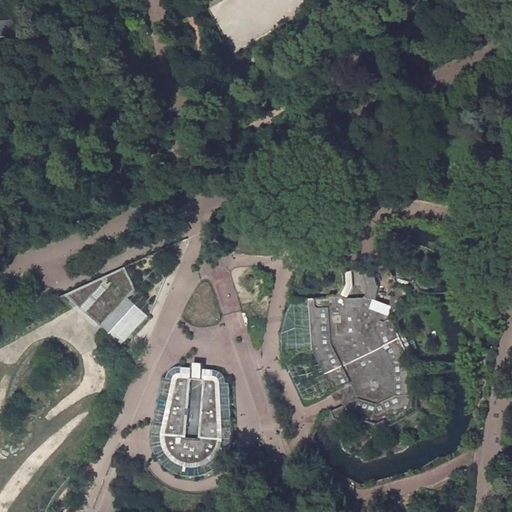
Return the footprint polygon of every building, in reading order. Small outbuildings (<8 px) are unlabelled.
[(281,232),(265,238),(269,250),(285,244),(281,232)] [(366,298),(347,299),(342,296),(331,296),(329,298),(311,299),(314,349),(333,387),(335,390),(345,385),(350,395),(341,399),(344,406),(333,411),(333,413),(336,419),(346,422),(356,418),(380,425),(388,421),(415,408),(412,361),(401,338),(395,317),(402,313),(404,303),(410,304),(413,288),(404,287),(398,284),(397,296),(393,296),(391,310),(385,313),(375,309),(379,289),(379,287),(374,267),(364,269),(369,288),(366,298)] [(128,268),(69,296),(124,345),(150,316),(130,298),(138,289),(128,268)] [(232,383),(229,383),(226,376),(223,372),(216,370),(184,367),(175,369),(172,371),(169,378),(166,377),(154,430),(154,436),(154,445),(156,451),(160,459),(165,465),(171,470),(178,474),(185,476),(194,477),(202,477),(211,473),(216,471),(220,468),(223,465),(227,460),(229,456),(232,451),(234,437),(232,383)] [(320,403),(327,412),(338,402),(330,394),(320,403)]
